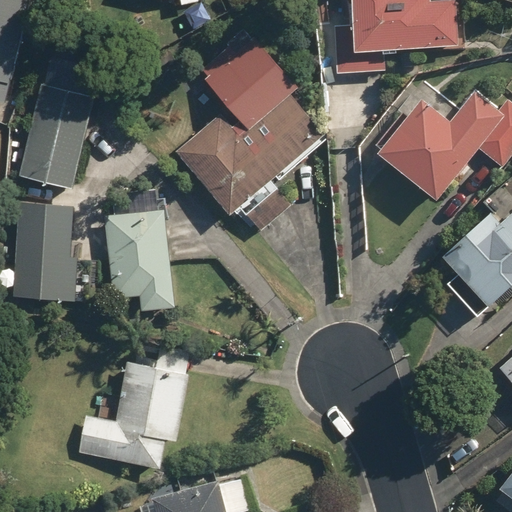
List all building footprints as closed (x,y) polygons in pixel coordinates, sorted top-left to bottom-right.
[(35,0),(0,0),(0,93),(16,97),(35,0)] [(350,0),(351,19),(337,19),(337,72),(391,72),(391,44),(463,44),(462,0),(350,0)] [(232,42),(239,49),(210,77),(231,99),(181,148),(242,209),(246,205),(267,227),(295,200),(279,185),(333,131),(298,95),(308,85),(256,32),(249,25),(232,42)] [(103,93),(46,79),(24,172),(81,186),(103,93)] [(451,115),(427,95),(383,146),(446,198),(482,146),(508,168),(511,163),(511,95),(502,106),(477,85),(451,115)] [(77,254),(80,201),(23,197),(17,294),(86,298),(89,255),(77,254)] [(173,203),(110,209),(118,291),(144,289),(145,308),(184,304),(173,203)] [(484,313),(498,300),(501,303),(511,292),(511,213),(507,218),(497,208),(449,253),(464,269),(453,279),(484,313)] [(171,459),(172,438),(173,434),(190,436),(193,391),(195,391),(197,366),(193,366),(195,345),(161,343),(160,359),(132,357),(129,392),(125,392),(123,418),(118,418),(119,400),(102,399),(101,413),(87,412),(84,453),(171,459)] [(244,474),(226,481),(224,476),(156,501),(160,511),(240,511),(256,506),(244,474)]
